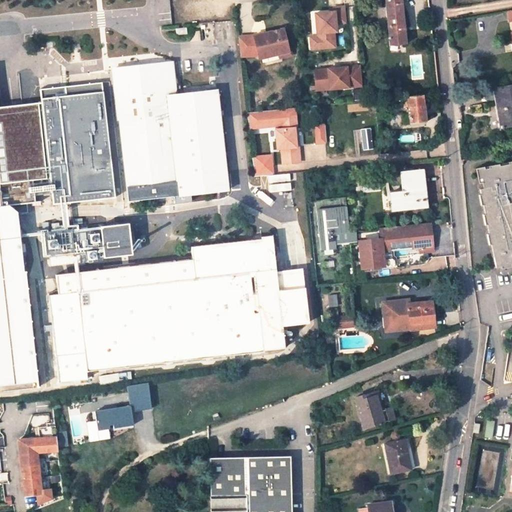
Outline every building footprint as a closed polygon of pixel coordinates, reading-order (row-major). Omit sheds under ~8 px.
[(405,44),(401,0),(384,0),(387,28),(389,45),(405,44)] [(347,25),(346,9),(335,10),(335,14),(316,16),(317,28),(319,28),(319,32),(317,33),(318,39),(315,41),(316,48),(319,51),(335,49),(334,34),(337,34),(336,26),(347,25)] [(258,61),(278,59),(282,63),(290,62),(286,34),(266,37),(267,41),(260,41),(259,37),(256,38),(257,46),(241,47),(242,57),(258,58),(258,61)] [(241,47),(257,46),(256,38),(240,37),(241,47)] [(112,69),(116,113),(126,188),(128,202),(173,197),(174,204),(191,202),(191,200),(206,199),(205,193),(227,191),(216,91),(175,95),(171,63),(112,69)] [(330,88),(362,86),(361,69),(335,71),(335,73),(329,74),(329,71),(314,73),(316,86),(329,85),(330,88)] [(511,123),(511,83),(495,87),(497,100),(501,99),(502,107),(498,108),(501,126),(511,123)] [(497,100),(495,87),(485,89),(487,102),(497,100)] [(115,196),(103,94),(0,106),(0,165),(2,183),(28,179),(30,195),(55,192),(56,203),(115,196)] [(409,108),(410,123),(425,122),(422,96),(407,98),(407,99),(403,99),(404,103),(408,103),(409,108)] [(363,107),(380,105),(379,98),(363,100),(363,106),(363,107)] [(282,129),(294,129),(296,129),(294,107),(247,112),(249,128),(282,125),(282,129)] [(314,124),(315,144),(326,143),(325,123),(314,124)] [(294,129),(282,129),(275,130),(277,149),(281,149),(282,164),(299,163),(298,147),(296,147),(294,129)] [(271,155),(252,157),(254,177),(273,175),(271,155)] [(511,160),(508,161),(508,163),(499,165),(499,163),(489,165),(489,167),(484,168),(484,166),(476,168),(479,182),(483,181),(484,187),(480,188),(481,193),(479,194),(481,204),(483,204),(485,213),(483,213),(485,224),(487,223),(489,233),(487,233),(489,243),(491,243),(495,266),(500,265),(501,267),(511,265),(511,263),(511,262),(511,160)] [(2,183),(0,165),(0,386),(15,385),(41,381),(21,211),(13,205),(4,205),(2,183)] [(423,170),(401,172),(402,191),(390,192),(392,209),(392,211),(427,207),(426,199),(421,199),(420,191),(425,190),(423,170)] [(292,183),(279,185),(280,196),(293,195),(292,183)] [(349,207),(315,211),(319,250),(334,249),(334,243),(354,242),(349,207)] [(78,232),(42,236),(44,255),(79,252),(95,250),(96,257),(97,257),(138,252),(134,223),(89,228),(89,225),(78,226),(78,232)] [(434,224),(379,229),(380,239),(358,241),(359,251),(357,253),(357,257),(359,259),(360,268),(381,266),(385,269),(391,268),(393,265),(393,260),(390,258),(389,251),(399,250),(398,232),(409,231),(410,249),(423,248),(423,253),(436,251),(434,224)] [(86,371),(261,351),(261,350),(286,348),(283,326),(310,323),(304,271),(277,274),(272,237),(262,238),(263,244),(253,245),(253,242),(250,242),(222,245),(192,248),(193,261),(56,275),(58,291),(49,293),(59,383),(87,380),(86,371)] [(95,250),(79,252),(80,263),(96,261),(96,257),(95,250)] [(336,293),(328,294),(329,305),(337,304),(336,293)] [(410,328),(410,330),(434,328),(431,300),(409,303),(404,303),(404,300),(382,302),(384,317),(391,316),(392,327),(409,325),(410,328)] [(344,315),(330,317),(331,327),(345,325),(344,315)] [(391,316),(384,317),(385,331),(410,328),(409,325),(392,327),(391,316)] [(379,391),(375,392),(381,410),(383,409),(379,391)] [(375,392),(355,397),(364,428),(388,421),(384,408),(383,409),(381,410),(375,392)] [(107,425),(111,424),(112,428),(133,425),(130,406),(94,411),(97,430),(108,428),(107,425)] [(391,407),(384,408),(388,421),(395,419),(391,407)] [(492,422),(485,421),(483,437),(490,438),(492,422)] [(39,438),(17,439),(24,495),(37,494),(41,493),(40,482),(37,453),(58,451),(55,425),(38,426),(39,438)] [(410,439),(404,440),(410,468),(415,468),(410,439)] [(384,443),(390,474),(410,470),(410,468),(404,440),(384,443)] [(256,457),(258,511),(290,511),(289,456),(256,457)] [(208,458),(209,495),(209,511),(258,511),(256,457),(208,458)] [(41,493),(37,494),(37,503),(51,498),(49,481),(40,482),(41,493)] [(391,511),(390,501),(367,504),(367,507),(357,508),(357,511),(391,511)]
